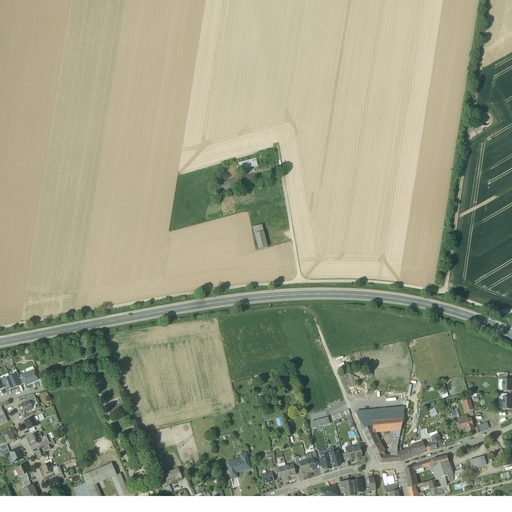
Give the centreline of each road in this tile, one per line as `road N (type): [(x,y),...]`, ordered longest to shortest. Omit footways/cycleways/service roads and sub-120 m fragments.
road 1 (secondary): [(0,342),(299,294),(402,299),(511,335)]
road 2 (track): [(444,294),(492,0)]
road 3 (residential): [(221,511),(356,468),(397,466)]
road 4 (residential): [(53,511),(13,420),(12,397)]
